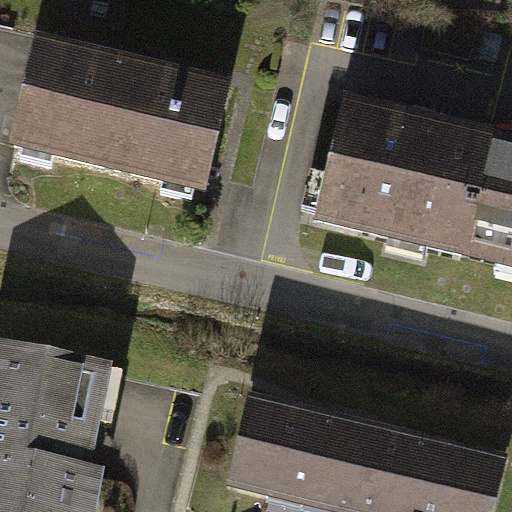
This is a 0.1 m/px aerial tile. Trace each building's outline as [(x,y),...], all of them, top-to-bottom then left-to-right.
[(32,32),(8,144),(202,187),(226,75),(32,32)] [(343,92),(313,220),(456,253),(486,124),(343,92)] [(511,130),(486,124),(456,253),(511,265),(511,130)] [(99,366),(0,345),(0,511),(79,511),(87,473),(77,471),(99,366)] [(490,511),(505,451),(248,391),(226,483),(350,511),(490,511)]
